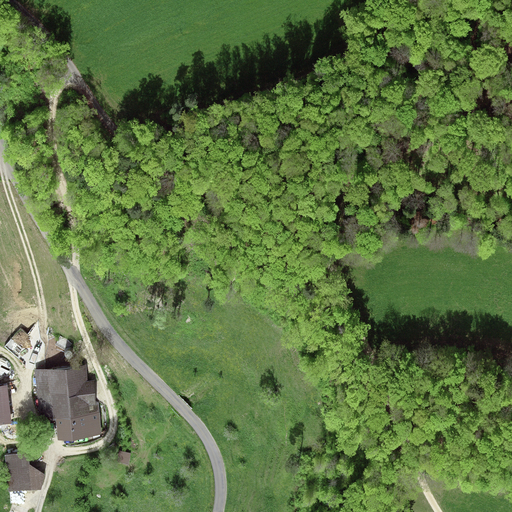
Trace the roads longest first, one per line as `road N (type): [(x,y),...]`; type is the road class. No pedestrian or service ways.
road 1 (track): [(1,144),(46,310),(46,338),(27,368),(31,420),(54,451),(105,443),(110,395),(73,297),(74,234),(52,132),(55,91),(78,78)]
road 2 (track): [(78,78),(108,123),(163,169),(241,209),(296,217),(313,232),(416,472)]
road 3 (tertiary): [(218,511),(221,472),(204,434),(116,342),(41,225),(0,141)]
